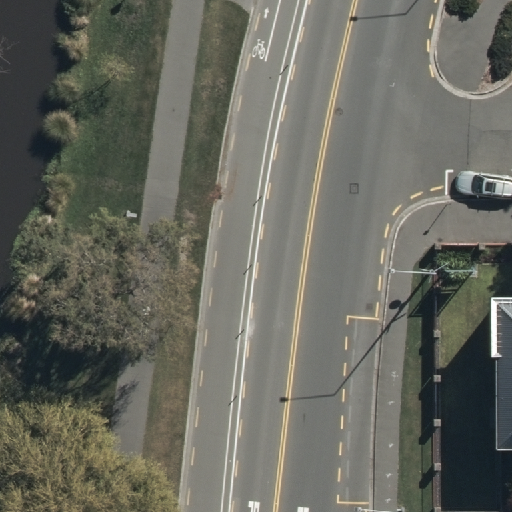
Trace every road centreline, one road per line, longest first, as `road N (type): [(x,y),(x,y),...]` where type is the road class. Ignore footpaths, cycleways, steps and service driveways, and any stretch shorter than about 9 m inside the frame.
road 1 (tertiary): [(325,131),(276,511)]
road 2 (residential): [(511,135),(446,141),(325,131)]
road 3 (tertiary): [(356,0),(325,131)]
